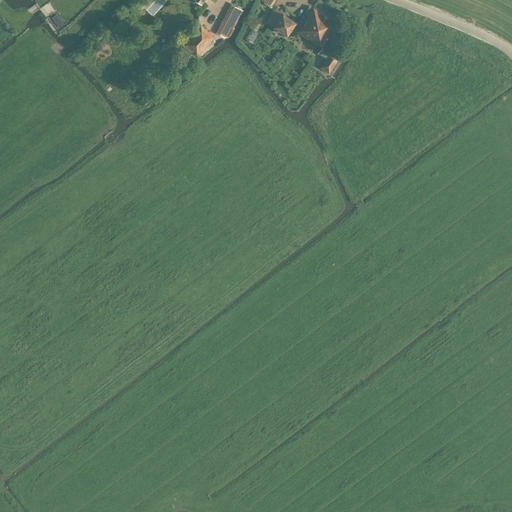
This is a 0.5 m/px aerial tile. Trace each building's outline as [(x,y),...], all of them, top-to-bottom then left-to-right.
[(146,0),(146,1),(156,10),(165,0),(146,0)] [(271,0),(266,8),(274,13),(282,0),(271,0)] [(141,6),(147,12),(152,8),(146,2),(141,6)] [(234,12),(231,20),(241,24),(247,9),(232,3),(230,10),(234,12)] [(314,13),(299,36),(297,38),(322,54),(338,29),(320,17),(314,13)] [(277,15),(269,28),(290,42),(298,28),(277,15)] [(225,44),(233,35),(225,29),(218,38),(225,44)] [(185,51),(198,63),(215,44),(202,32),(185,51)] [(331,78),(341,64),(341,62),(324,52),(319,60),(328,65),(323,73),(331,78)]
